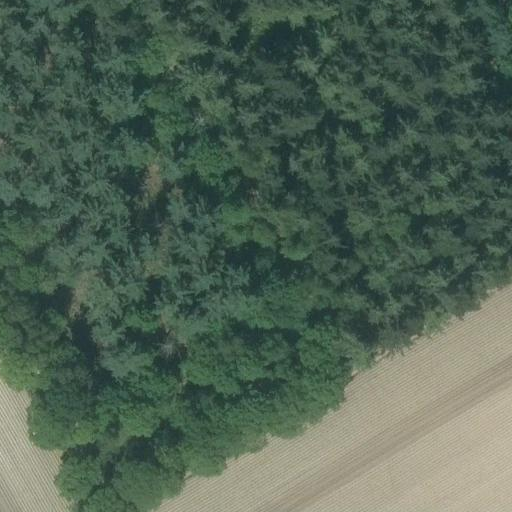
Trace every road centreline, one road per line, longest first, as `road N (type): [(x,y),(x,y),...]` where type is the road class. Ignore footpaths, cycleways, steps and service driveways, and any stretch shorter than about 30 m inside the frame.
road 1 (track): [(511,265),(350,360),(146,0)]
road 2 (track): [(0,303),(113,498),(350,360)]
